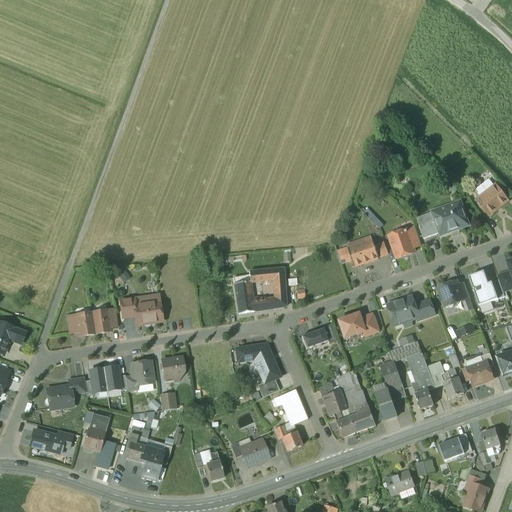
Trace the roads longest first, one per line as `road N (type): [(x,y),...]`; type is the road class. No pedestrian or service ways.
road 1 (track): [(168,0),(40,352),(47,365)]
road 2 (residential): [(0,464),(34,378),(54,361),(282,323)]
road 3 (residential): [(282,323),(511,242)]
road 4 (secondary): [(511,398),(336,461)]
road 5 (residential): [(336,461),(282,323)]
road 6 (secondary): [(336,461),(197,505)]
road 7 (secondary): [(119,497),(0,464)]
